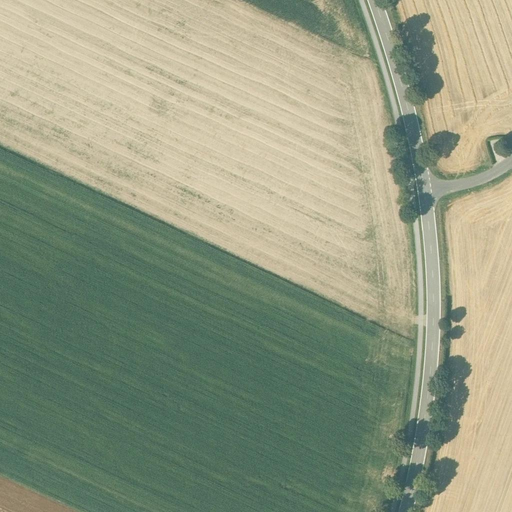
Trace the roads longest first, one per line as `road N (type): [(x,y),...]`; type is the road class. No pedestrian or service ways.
road 1 (tertiary): [(409,511),(433,326),(423,189)]
road 2 (tertiary): [(423,189),(374,0)]
